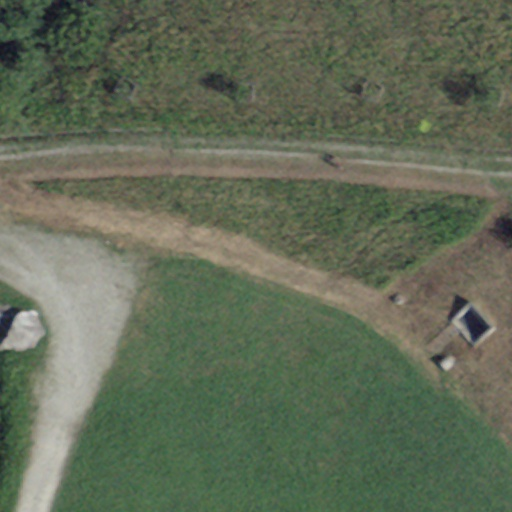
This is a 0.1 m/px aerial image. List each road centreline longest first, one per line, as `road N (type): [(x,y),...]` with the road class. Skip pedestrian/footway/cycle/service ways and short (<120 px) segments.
road 1 (track): [(0,154),(154,143),(511,166)]
road 2 (track): [(30,511),(68,406),(77,350),(53,295),(0,255)]
